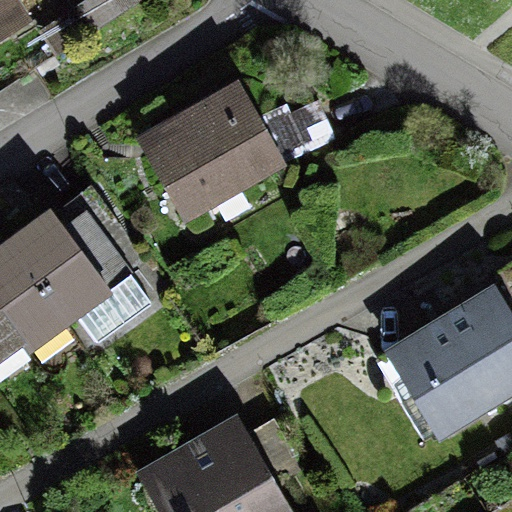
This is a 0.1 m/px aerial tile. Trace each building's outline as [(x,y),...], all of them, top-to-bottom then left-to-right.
[(144,0),(95,0),(84,7),(97,29),(144,0)] [(493,0),(467,0),(477,13),(493,0)] [(0,15),(0,59),(19,47),(0,15)] [(226,92),(118,166),(174,248),(282,174),(226,92)] [(54,210),(5,239),(59,321),(73,312),(94,343),(152,300),(126,275),(151,261),(102,190),(63,218),(54,210)] [(5,239),(0,242),(0,302),(28,345),(45,334),(63,363),(94,343),(73,312),(59,321),(5,239)] [(511,290),(357,382),(407,466),(511,403),(511,290)] [(0,362),(28,345),(0,302),(0,362)] [(273,511),(245,463),(158,511),(273,511)] [(511,511),(511,502),(497,511),(511,511)]
